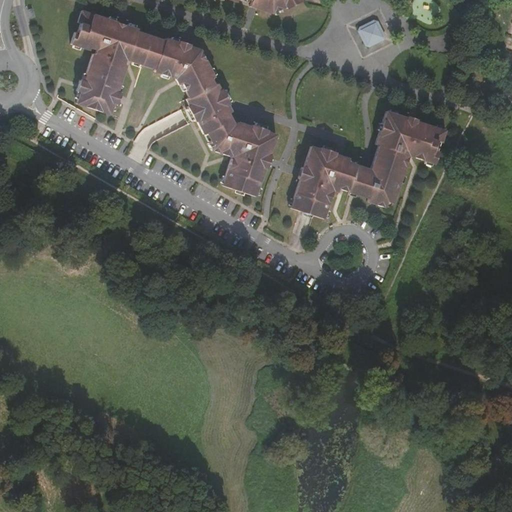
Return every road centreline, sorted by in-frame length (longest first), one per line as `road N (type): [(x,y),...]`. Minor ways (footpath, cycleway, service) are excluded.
road 1 (track): [(0,124),(367,334)]
road 2 (residential): [(317,263),(288,260),(45,117),(22,92)]
road 3 (track): [(370,336),(472,111)]
road 4 (track): [(369,335),(511,394)]
